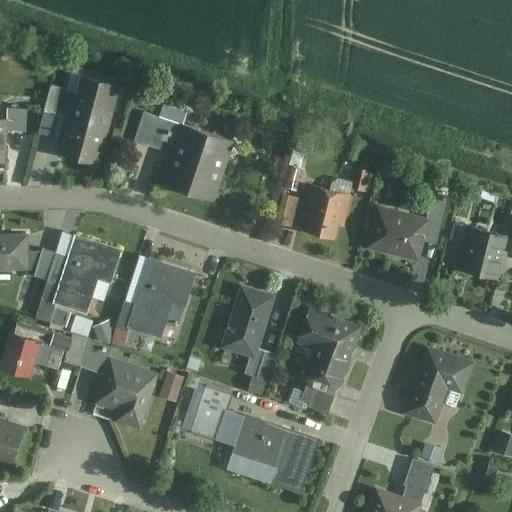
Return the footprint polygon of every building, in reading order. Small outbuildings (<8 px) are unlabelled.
[(128,84),(86,74),(65,159),(108,169),(128,84)] [(11,116),(0,116),(0,166),(14,166),(11,116)] [(239,141),(197,129),(180,187),(223,199),(239,141)] [(358,188),(310,179),(305,202),(294,200),(288,229),(347,240),(358,188)] [(434,216),(375,206),(367,249),(427,259),(434,216)] [(511,224),(485,219),(476,270),(511,277),(511,273),(511,224)] [(0,270),(36,268),(34,233),(0,235),(0,270)] [(128,251),(79,235),(58,301),(95,312),(106,277),(118,281),(128,251)] [(207,272),(156,256),(140,307),(134,329),(167,339),(172,324),(189,329),(207,272)] [(267,350),(285,294),(245,281),(223,347),(256,358),(251,373),(273,381),(282,355),(267,350)] [(140,307),(123,303),(118,325),(134,329),(140,307)] [(349,383),(368,326),(315,309),(305,340),(329,348),(321,374),(349,383)] [(62,340),(16,333),(10,372),(56,379),(62,340)] [(484,361),(430,345),(411,411),(441,420),(450,388),(474,395),(484,361)] [(149,429),(164,373),(115,360),(103,405),(124,411),(121,422),(149,429)] [(169,369),(163,396),(180,400),(186,373),(169,369)] [(330,441),(247,413),(233,454),(282,470),(279,480),(313,491),(330,441)] [(34,434),(0,421),(0,461),(21,469),(34,434)] [(511,431),(505,429),(499,450),(511,454),(511,431)] [(445,460),(448,446),(427,442),(424,455),(445,460)] [(424,511),(428,503),(378,485),(368,511),(424,511)]
